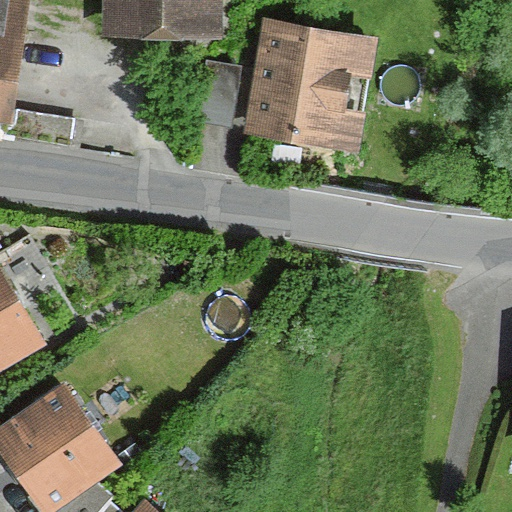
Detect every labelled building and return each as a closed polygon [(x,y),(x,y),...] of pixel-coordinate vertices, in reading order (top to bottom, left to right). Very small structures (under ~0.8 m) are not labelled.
[(23,2),(8,0),(0,0),(0,126),(6,127),(23,2)] [(219,0),(94,0),(94,43),(219,45),(219,0)] [(373,43),(261,28),(245,144),(358,159),(373,43)] [(233,76),(202,73),(195,132),(226,136),(233,76)] [(0,369),(43,343),(0,273),(0,369)] [(57,511),(118,469),(61,388),(0,430),(0,466),(32,511),(57,511)]
